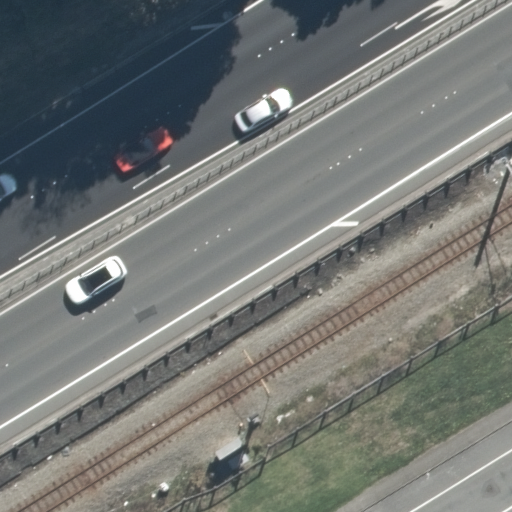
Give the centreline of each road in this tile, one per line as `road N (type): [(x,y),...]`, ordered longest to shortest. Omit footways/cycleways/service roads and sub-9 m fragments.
road 1 (trunk): [(511,51),(0,362)]
road 2 (trunk): [(511,466),(223,445),(40,511)]
road 3 (trunk): [(0,214),(350,0)]
